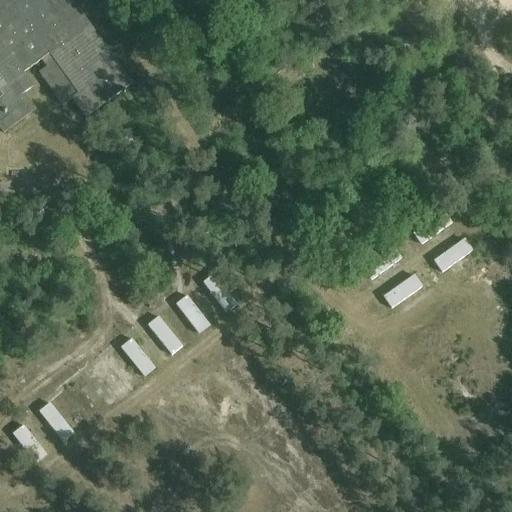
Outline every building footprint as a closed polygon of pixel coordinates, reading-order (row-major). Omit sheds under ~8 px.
[(86,118),(132,85),(70,0),(2,0),(0,2),(0,93),(24,76),(23,74),(50,54),(79,94),(72,99),(86,118)] [(413,237),(420,250),(452,232),(446,220),(413,237)] [(429,264),(440,281),(475,257),(464,240),(429,264)] [(364,271),(373,285),(404,267),(395,252),(364,271)] [(380,299),(391,316),(425,294),(413,277),(380,299)] [(186,299),(173,309),(199,341),(212,331),(186,299)] [(144,333),(174,365),(187,354),(157,321),(144,333)] [(131,343),(118,353),(146,386),(158,376),(131,343)] [(91,374),(117,407),(130,397),(104,364),(91,374)] [(78,394),(69,401),(78,412),(87,405),(78,394)] [(64,450),(76,440),(49,408),(37,418),(64,450)]
